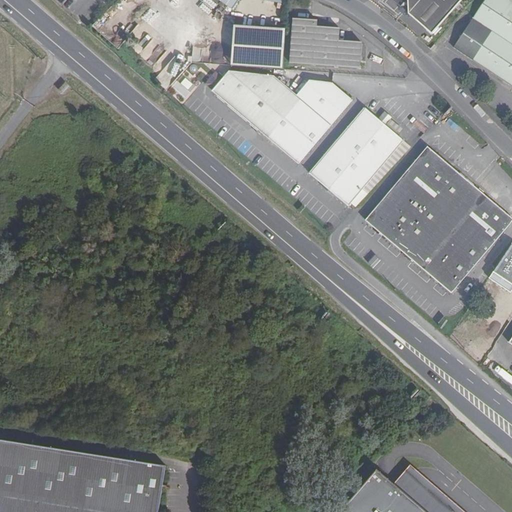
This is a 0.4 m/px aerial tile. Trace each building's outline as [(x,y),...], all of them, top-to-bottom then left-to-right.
[(146,8),(136,0),(124,0),(141,14),(146,8)] [(408,13),(432,33),(461,0),(394,0),(401,6),(404,2),(408,2),(408,13)] [(485,0),(454,48),(511,86),(511,0),(485,0)] [(294,19),(291,63),(360,67),(361,43),(339,41),(339,29),(316,27),(317,21),(294,19)] [(152,67),(167,50),(152,38),(149,42),(141,36),(146,31),(137,23),(128,34),(137,42),(132,49),(152,67)] [(235,26),(232,65),(282,69),(285,29),(235,26)] [(110,41),(117,46),(124,38),(116,33),(110,41)] [(212,91),(299,164),(352,101),(331,83),(310,80),(297,95),(274,76),(229,71),(212,91)] [(171,86),(183,98),(196,85),(184,73),(171,86)] [(378,119),(365,107),(309,173),(349,206),(404,140),(386,125),(378,119)] [(385,111),(378,119),(386,125),(392,117),(385,111)] [(511,222),(511,217),(428,146),(365,220),(451,293),(511,222)] [(255,256),(242,273),(249,279),(263,263),(255,256)] [(511,293),(511,292),(511,261),(510,260),(496,280),(502,285),(501,286),(511,293)] [(496,299),(483,290),(478,297),(491,306),(496,299)] [(162,511),(170,465),(0,438),(0,511),(162,511)] [(398,478),(393,484),(376,469),(339,511),(466,511),(411,464),(398,478)]
